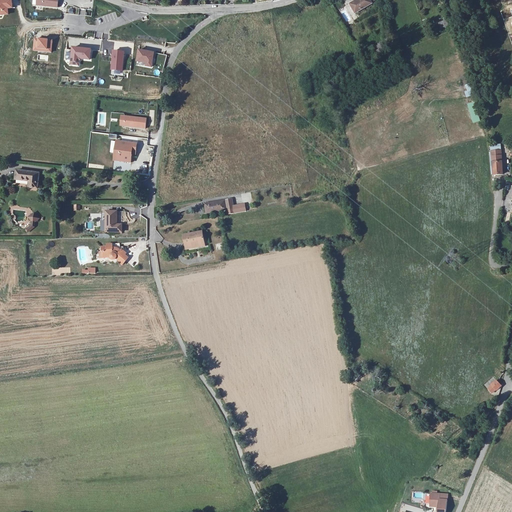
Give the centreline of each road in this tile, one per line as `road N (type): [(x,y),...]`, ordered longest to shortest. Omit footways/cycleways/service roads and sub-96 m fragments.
road 1 (unclassified): [(267,511),(227,416),(168,312),(150,235),(169,70),(179,48),(221,9)]
road 2 (residential): [(504,392),(459,511)]
